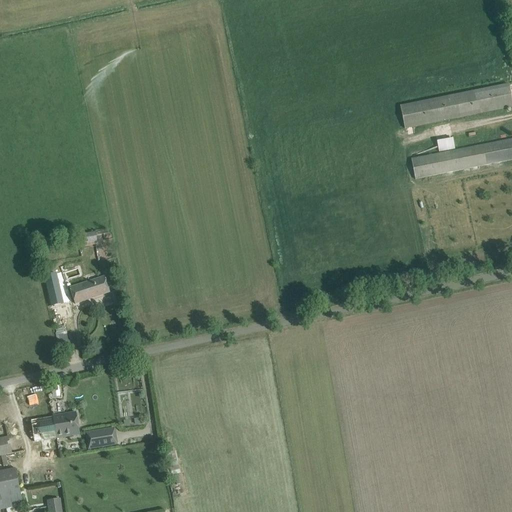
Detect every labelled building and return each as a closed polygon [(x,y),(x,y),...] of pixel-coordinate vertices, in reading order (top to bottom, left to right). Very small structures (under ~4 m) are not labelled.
[(405,129),(511,106),(511,100),(509,85),(400,107),(405,129)] [(511,139),(510,140),(411,160),(415,179),(511,160),(511,139)] [(95,233),(83,234),(85,245),(96,244),(95,233)] [(63,304),(56,275),(45,277),(52,306),(63,304)] [(110,293),(107,283),(105,277),(70,288),(75,304),(110,293)] [(71,306),(54,310),(55,316),(73,313),(71,306)] [(52,417),(56,439),(80,435),(76,413),(52,417)] [(52,417),(34,420),(37,442),(41,441),(43,451),(53,449),(51,440),(56,439),(52,417)] [(85,433),(88,450),(106,447),(103,430),(85,433)] [(8,437),(0,438),(0,456),(11,454),(8,437)] [(15,469),(0,472),(0,505),(22,501),(15,469)] [(61,511),(60,499),(47,501),(48,511),(61,511)]
